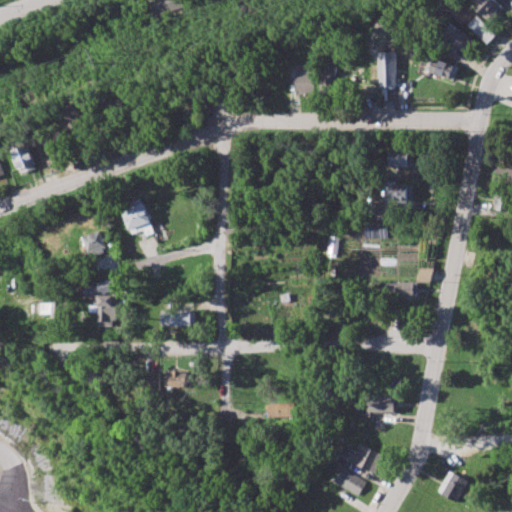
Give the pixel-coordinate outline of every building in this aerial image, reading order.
[(475,0),(474,2),(490,19),(503,6),(496,0),(475,0)] [(468,25),(474,17),(462,8),(456,16),(468,25)] [(497,34),(477,16),(469,25),(489,43),(497,34)] [(468,55),(477,40),(452,25),(443,41),(468,55)] [(398,53),(380,53),(379,87),(397,87),(398,53)] [(460,67),(432,56),(426,70),(454,81),(460,67)] [(332,71),(332,64),(325,64),(324,87),(337,87),(337,72),(332,71)] [(316,92),(316,65),(297,66),(297,92),(316,92)] [(63,108),(66,129),(85,126),(82,105),(63,108)] [(14,149),(19,173),(37,170),(32,146),(14,149)] [(410,148),(384,148),(384,166),(410,166),(410,148)] [(492,176),(511,178),(511,165),(494,163),(492,176)] [(414,185),(385,185),(386,202),(415,201),(414,185)] [(510,193),(497,192),(495,210),(508,211),(510,193)] [(133,234),(145,230),(147,235),(157,232),(146,201),(124,208),(133,234)] [(108,249),(103,230),(84,236),(89,254),(108,249)] [(432,282),(432,269),(419,268),(418,281),(432,282)] [(87,297),(118,289),(115,278),(84,286),(87,297)] [(419,282),(391,282),(391,296),(419,296),(419,282)] [(100,326),(118,326),(117,295),(95,295),(95,305),(99,305),(100,326)] [(42,316),(63,316),(63,303),(42,303),(42,316)] [(196,325),(196,310),(162,311),(163,326),(196,325)] [(166,387),(188,386),(188,371),(166,372),(166,387)] [(160,374),(151,374),(151,384),(160,384),(160,374)] [(395,412),(396,396),(369,395),(368,412),(395,412)] [(272,417),(295,416),(294,402),(271,403),(272,417)] [(347,460),(375,473),(384,455),(360,443),(355,454),(351,452),(347,460)] [(334,482),(359,495),(367,481),(341,467),(334,482)] [(456,502),(468,481),(449,470),(437,491),(456,502)]
